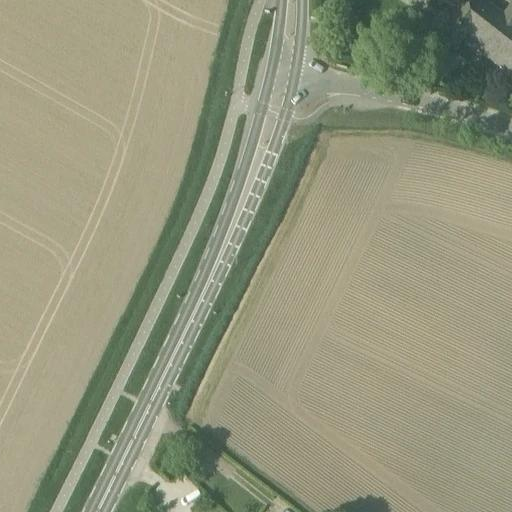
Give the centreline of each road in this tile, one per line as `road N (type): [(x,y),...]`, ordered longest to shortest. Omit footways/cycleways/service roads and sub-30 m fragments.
road 1 (secondary): [(98,511),(235,228),(285,71)]
road 2 (unclassified): [(511,129),(285,71)]
